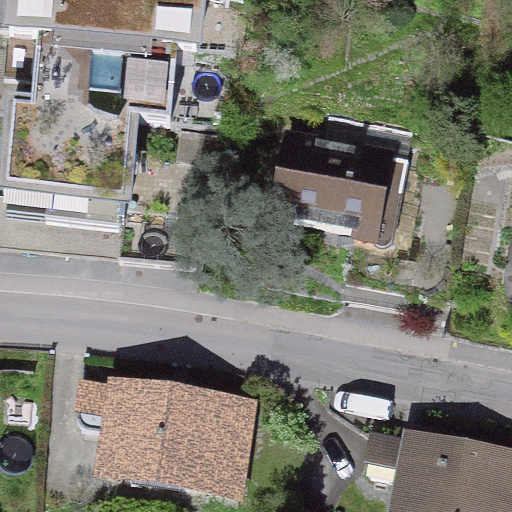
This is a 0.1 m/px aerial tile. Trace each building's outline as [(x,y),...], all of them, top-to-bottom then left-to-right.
[(11,0),(9,35),(37,37),(176,49),(196,51),(199,0),(239,0),(243,0),(242,0),(11,0)] [(37,37),(9,35),(3,82),(33,84),(30,112),(132,121),(132,124),(170,127),(176,49),(37,37)] [(44,203),(41,227),(120,234),(122,210),(125,210),(120,265),(202,272),(207,216),(172,213),(174,191),(127,187),(132,124),(132,121),(30,112),(11,110),(3,200),(44,203)] [(287,143),(272,221),(374,240),(383,194),(400,197),(406,165),(287,143)] [(342,302),(406,314),(417,252),(353,241),(342,302)] [(111,436),(106,475),(210,490),(215,453),(240,457),(246,412),(81,388),(77,418),(80,427),(86,432),(111,436)] [(511,511),(511,465),(372,440),(366,471),(371,480),(405,486),(399,511),(511,511)]
